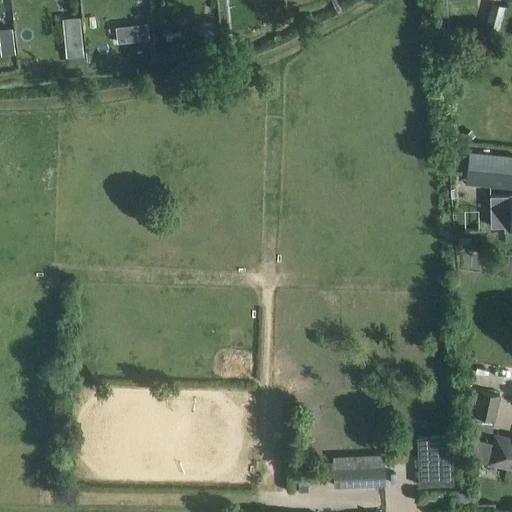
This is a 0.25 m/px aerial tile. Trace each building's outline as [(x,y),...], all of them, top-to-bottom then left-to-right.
[(140,24),(142,40),(150,39),(148,28),(148,23),(140,24)] [(81,35),(65,37),(67,57),(83,54),(81,35)] [(511,196),(492,197),(492,227),(506,226),(506,230),(511,230),(511,196)] [(463,232),(479,231),(479,211),(463,211),(463,232)] [(511,467),(511,437),(492,433),(500,397),(481,393),(473,428),(475,466),(499,471),(500,465),(511,467)] [(455,485),(453,436),(418,437),(419,487),(455,485)] [(335,488),(386,485),(385,466),(334,469),(335,488)] [(306,477),(297,477),(298,493),(307,492),(306,477)]
